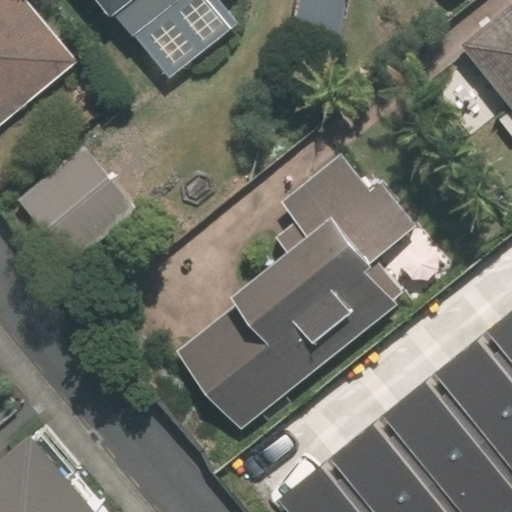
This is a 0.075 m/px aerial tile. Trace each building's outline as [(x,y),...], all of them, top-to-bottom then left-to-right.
[(0,0),(0,126),(85,58),(38,0),(0,0)] [(124,0),(176,65),(250,6),(244,0),(124,0)] [(337,35),(337,0),(302,0),(301,35),(337,35)] [(511,0),(465,37),(511,97),(511,0)] [(0,185),(2,187),(64,130),(45,109),(0,149),(0,185)] [(82,259),(150,196),(94,134),(25,197),(82,259)] [(369,180),(342,146),(283,192),(309,226),(234,284),(242,295),(180,344),(241,422),(408,292),(377,254),(421,219),(383,170),(369,180)] [(511,309),(464,351),(511,406),(511,413),(468,451),(511,502),(511,309)] [(147,511),(57,404),(0,451),(0,345),(4,342),(0,336),(0,511),(147,511)]
